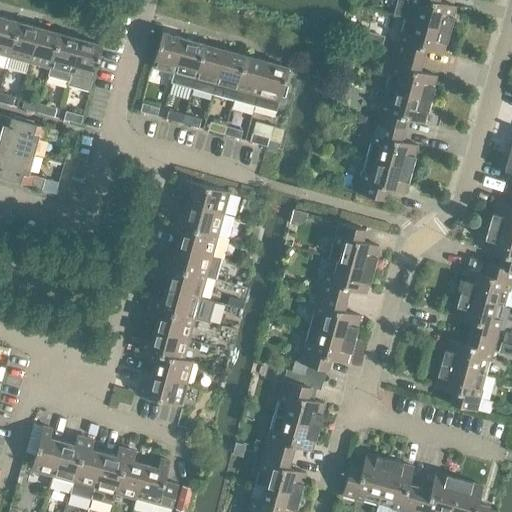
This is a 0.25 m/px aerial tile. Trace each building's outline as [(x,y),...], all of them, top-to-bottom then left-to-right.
[(397,0),(409,3),(405,18),(449,30),(455,6),(438,2),(438,0),(397,0)] [(8,56),(18,22),(0,16),(0,67),(5,68),(8,56)] [(442,54),(449,30),(405,18),(395,53),(422,60),(425,49),(442,54)] [(29,62),(39,28),(18,22),(8,56),(29,62)] [(50,68),(59,33),(39,28),(29,62),(50,68)] [(174,73),(183,38),(161,32),(152,67),(174,73)] [(68,82),(80,39),(59,33),(50,68),(48,76),(68,82)] [(192,88),(204,44),(183,38),(174,73),(171,83),(192,88)] [(102,45),(80,39),(68,82),(67,85),(89,91),(102,45)] [(213,94),(225,50),(204,44),(192,88),(213,94)] [(234,100),(246,56),(225,50),(213,94),(234,100)] [(419,71),(422,60),(395,53),(386,87),(429,99),(436,76),(419,71)] [(257,96),(267,61),(246,56),(234,100),(254,105),(256,96),(257,96)] [(288,67),(267,61),(257,96),(256,96),(254,105),(276,112),(280,96),(284,97),(287,87),(283,86),(288,67)] [(423,123),(429,99),(386,87),(376,122),(403,129),(406,119),(423,123)] [(14,97),(0,92),(0,102),(12,105),(14,97)] [(37,112),(40,104),(24,99),(21,108),(37,112)] [(142,103),(141,105),(140,111),(157,116),(159,108),(142,103)] [(56,108),(40,104),(37,112),(54,117),(56,108)] [(182,123),(185,115),(169,110),(166,119),(182,123)] [(63,119),(80,124),(82,116),(65,111),(63,119)] [(0,145),(15,150),(23,121),(0,114),(0,124),(2,125),(0,131),(0,145)] [(201,119),(185,115),(182,123),(199,128),(201,119)] [(58,130),(23,121),(15,150),(34,155),(39,136),(55,140),(58,130)] [(224,135),(226,126),(210,122),(208,130),(224,135)] [(400,140),(403,129),(376,122),(366,157),(410,169),(417,145),(400,140)] [(243,131),(226,126),(224,135),(240,139),(243,131)] [(268,140),(269,138),(252,133),(249,142),(263,145),(267,146),(268,140)] [(263,145),(262,149),(276,152),(278,143),(268,140),(267,146),(263,145)] [(0,176),(7,179),(15,150),(0,145),(0,176)] [(57,145),(53,158),(62,161),(66,148),(57,145)] [(28,174),(34,155),(15,150),(7,179),(42,188),(44,178),(28,174)] [(404,193),(410,169),(366,157),(357,192),(384,200),(387,188),(404,193)] [(511,158),(508,157),(502,181),(511,183),(511,158)] [(192,192),(188,204),(223,214),(229,192),(185,180),(182,189),(192,192)] [(511,207),(496,203),(489,227),(511,232),(511,207)] [(223,214),(188,204),(185,216),(176,214),(173,222),(217,235),(223,214)] [(294,210),(290,223),(298,225),(305,221),(308,213),(294,210)] [(217,235),(173,222),(171,231),(180,234),(177,246),(221,258),(227,237),(217,235)] [(362,241),(365,230),(338,222),(332,243),(341,246),(338,260),(372,270),(379,246),(362,241)] [(511,232),(489,227),(483,250),(500,255),(497,265),(487,263),(511,270),(511,232)] [(221,258),(177,246),(173,258),(164,256),(162,264),(206,276),(215,279),(221,258)] [(366,293),(372,270),(338,260),(334,274),(324,272),(319,292),(346,300),(349,289),(366,293)] [(511,283),(511,270),(487,263),(484,274),(467,270),(461,293),(505,305),(511,283)] [(206,276),(162,264),(159,273),(169,275),(165,288),(200,297),(206,276)] [(200,297),(165,288),(162,300),(153,298),(150,306),(194,318),(200,297)] [(343,311),(346,300),(319,292),(309,327),(353,339),(360,315),(343,311)] [(495,340),(505,305),(461,293),(454,317),(471,322),(468,333),(495,340)] [(229,297),(227,304),(243,308),(245,301),(229,297)] [(194,318),(150,306),(148,315),(157,317),(154,329),(189,339),(194,318)] [(346,363),(353,339),(309,327),(299,362),(294,361),(292,371),(300,373),(303,374),(306,364),(326,370),(330,358),(346,363)] [(189,339),(154,329),(150,342),(141,339),(138,349),(148,352),(148,350),(183,360),(183,359),(189,339)] [(511,333),(505,332),(503,341),(511,343),(511,333)] [(486,375),(495,340),(468,333),(465,344),(448,339),(442,363),(486,375)] [(511,345),(501,342),(498,352),(511,355),(511,345)] [(0,345),(0,352),(10,355),(11,349),(0,345)] [(134,348),(132,355),(146,359),(148,352),(138,349),(134,348)] [(192,361),(183,359),(183,360),(148,350),(148,352),(146,359),(155,362),(152,374),(186,383),(192,361)] [(476,410),(486,375),(442,363),(435,386),(452,391),(449,403),(476,410)] [(298,383),(300,373),(292,371),(286,370),(274,415),(318,427),(324,403),(307,398),(311,387),(298,383)] [(186,383),(152,374),(148,386),(139,384),(136,393),(180,405),(186,383)] [(260,428),(267,431),(274,412),(266,409),(260,428)] [(311,450),(318,427),(274,415),(264,449),(291,457),(294,446),(311,450)] [(52,476),(62,441),(50,438),(52,428),(43,426),(30,470),(52,476)] [(70,493),(85,438),(77,435),(74,444),(62,441),(52,476),(49,487),(70,493)] [(91,499),(104,453),(91,449),(94,440),(85,438),(70,493),(91,499)] [(256,439),(254,446),(262,449),(265,442),(256,439)] [(112,504),(115,493),(127,449),(118,447),(116,456),(104,453),(91,499),(112,504)] [(136,499),(145,464),(133,461),(135,451),(127,449),(115,493),(136,499)] [(288,468),(291,457),(264,449),(258,470),(268,472),(264,487),(299,496),(305,472),(288,468)] [(377,504),(389,460),(365,454),(361,471),(349,467),(342,494),(377,504)] [(157,467),(145,464),(136,499),(132,510),(139,511),(155,511),(157,505),(171,508),(177,485),(164,481),(169,461),(160,458),(157,467)] [(413,467),(389,460),(377,504),(405,511),(412,511),(419,487),(408,484),(413,467)] [(449,511),(458,479),(435,473),(430,490),(419,487),(412,511),(449,511)] [(458,479),(449,511),(487,511),(489,506),(478,503),(482,486),(458,479)] [(183,485),(176,509),(185,511),(192,488),(183,485)] [(294,511),(299,496),(264,487),(260,501),(251,498),(246,511),(294,511)]
